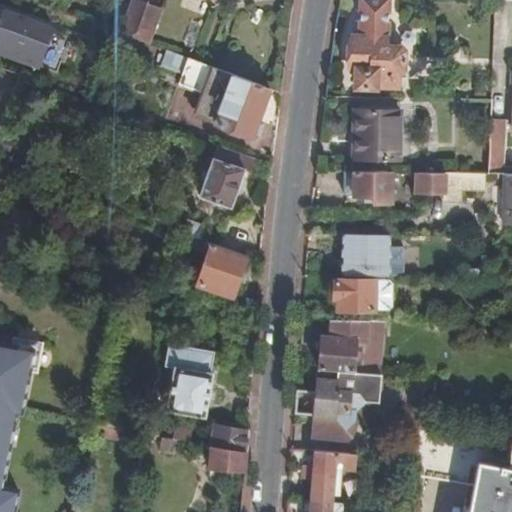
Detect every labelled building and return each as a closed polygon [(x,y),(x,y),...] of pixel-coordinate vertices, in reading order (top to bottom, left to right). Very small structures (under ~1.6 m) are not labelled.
[(130,0),(120,31),(148,42),(161,6),(145,0),(130,0)] [(392,0),(364,0),(362,34),(352,33),(350,69),(358,70),(357,83),(398,84),(398,71),(404,68),(405,50),(398,44),(382,43),(384,26),(390,26),(392,0)] [(166,48),(159,65),(182,74),(188,56),(166,48)] [(258,121),(270,87),(188,56),(182,74),(179,84),(202,92),(195,112),(219,120),(218,122),(253,135),(254,133),(258,121)] [(345,157),(396,158),(398,109),(347,107),(345,157)] [(489,119),(486,173),(501,174),(504,120),(489,119)] [(258,121),(254,133),(261,135),(264,123),(258,121)] [(246,154),(217,144),(200,194),(230,205),(246,154)] [(392,170),(353,169),(352,196),(372,197),(372,201),(390,201),(392,170)] [(416,171),(415,192),(444,193),(444,172),(416,171)] [(486,189),(486,173),(444,172),(444,193),(443,195),(459,196),(460,193),(485,193),(486,189)] [(511,174),(504,174),(503,223),(511,222),(511,174)] [(0,268),(13,273),(35,213),(18,207),(0,256),(0,268)] [(343,273),(389,274),(390,243),(390,233),(345,232),(343,273)] [(233,294),(246,253),(207,240),(204,249),(209,250),(198,283),(233,294)] [(405,244),(390,243),(389,274),(405,274),(405,244)] [(340,298),(340,308),(375,309),(375,279),(336,278),(335,298),(340,298)] [(318,367),(337,369),(379,372),(382,336),(362,335),(363,319),(331,318),(331,334),(322,334),(318,367)] [(383,319),(363,319),(362,335),(382,336),(383,319)] [(0,511),(15,511),(20,490),(3,487),(17,411),(23,412),(35,348),(0,341),(0,511)] [(174,366),(167,408),(206,415),(213,373),(211,372),(215,350),(167,341),(163,364),(174,366)] [(371,393),(378,401),(392,402),(395,374),(379,372),(337,369),(337,378),(317,376),(315,393),(296,392),(294,411),(327,414),(325,436),(359,439),(365,434),(365,428),(366,420),(367,410),(362,410),(364,393),(371,393)] [(437,401),(456,404),(461,372),(442,370),(437,401)] [(367,410),(378,401),(371,393),(364,393),(362,410),(367,410)] [(128,429),(89,423),(87,433),(126,440),(128,429)] [(215,424),(212,444),(246,450),(247,428),(215,424)] [(177,426),(176,438),(180,438),(190,440),(192,429),(177,426)] [(176,438),(164,436),(162,449),(178,452),(180,438),(176,438)] [(511,511),(511,449),(467,440),(453,511),(511,511)] [(210,466),(244,469),(246,450),(212,444),(210,466)] [(314,450),(309,501),(333,503),(333,494),(340,494),(342,467),(354,467),(355,453),(314,450)] [(339,511),(340,507),(332,506),(333,503),(309,501),(308,511),(339,511)] [(83,511),(85,504),(74,502),(71,511),(83,511)]
